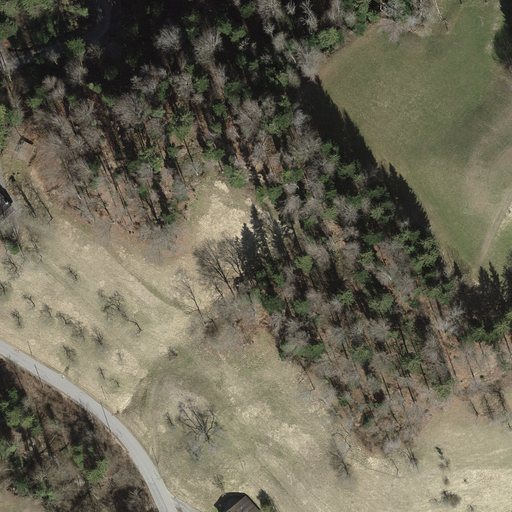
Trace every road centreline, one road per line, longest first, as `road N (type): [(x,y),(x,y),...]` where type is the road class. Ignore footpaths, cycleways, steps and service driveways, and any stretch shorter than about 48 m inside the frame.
road 1 (tertiary): [(0,346),(112,422),(169,511)]
road 2 (unclassified): [(98,0),(105,16),(95,36),(17,63)]
